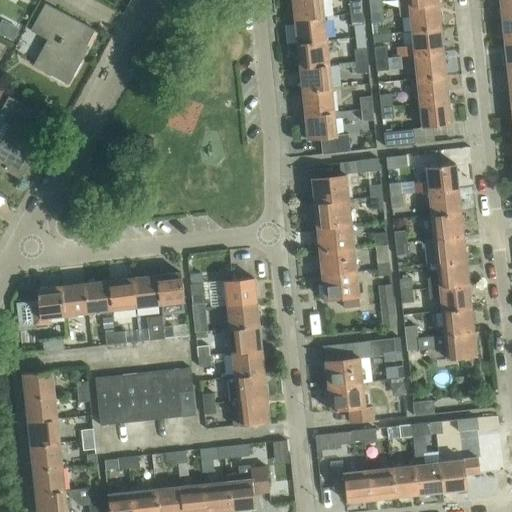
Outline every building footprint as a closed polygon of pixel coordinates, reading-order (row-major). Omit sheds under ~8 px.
[(291,0),(294,20),(323,17),(320,0),(291,0)] [(348,2),(350,14),(362,12),(361,0),(348,2)] [(368,0),(370,11),(382,10),(380,0),(368,0)] [(436,0),(397,0),(399,8),(437,4),(436,0)] [(511,0),(499,0),(502,20),(511,18),(511,0)] [(66,82),(95,30),(46,3),(31,30),(49,40),(35,65),(66,82)] [(411,31),(440,28),(437,4),(399,8),(400,17),(409,16),(411,31)] [(371,23),(383,22),(382,10),(370,11),(371,23)] [(351,26),(363,24),(362,12),(350,14),(351,26)] [(296,43),(325,40),(323,17),(294,20),(296,43)] [(511,18),(502,20),(504,44),(511,42),(511,18)] [(1,22),(0,24),(0,33),(13,41),(18,31),(1,22)] [(411,31),(413,45),(395,47),(396,57),(414,55),(442,52),(440,28),(411,31)] [(353,50),(355,61),(367,60),(365,36),(356,37),(357,49),(353,50)] [(325,40),(296,43),(299,67),(328,64),(325,40)] [(375,59),(387,58),(386,46),(373,47),(375,59)] [(442,52),(414,55),(416,79),(445,76),(442,52)] [(387,58),(375,59),(376,71),(388,70),(387,58)] [(356,73),(368,72),(367,60),(355,61),(356,73)] [(331,82),(340,82),(340,63),(331,63),(331,82)] [(328,64),(299,67),(301,92),(330,88),(328,64)] [(445,76),(416,79),(419,103),(448,100),(445,76)] [(330,88),(301,92),(304,116),(333,112),(330,88)] [(380,107),(392,106),(391,94),(379,95),(380,107)] [(0,165),(20,176),(45,130),(28,121),(34,110),(8,96),(1,108),(16,117),(0,146),(0,165)] [(359,97),(360,109),(372,108),(371,96),(359,97)] [(448,100),(419,103),(422,127),(450,124),(448,100)] [(392,106),(380,107),(381,119),(393,118),(392,106)] [(361,121),(374,120),(372,108),(360,109),(361,121)] [(333,112),(304,116),(306,139),(335,136),(333,112)] [(412,128),(383,131),(384,146),(414,142),(412,128)] [(386,158),(387,169),(407,167),(405,155),(386,158)] [(340,174),(379,170),(378,158),(338,163),(340,174)] [(428,191),(457,188),(455,164),(426,167),(427,181),(413,183),(414,193),(428,191)] [(314,204),(348,200),(345,176),(311,179),(314,204)] [(389,184),(390,196),(402,194),(400,182),(389,184)] [(368,186),(370,198),(382,196),(381,184),(368,186)] [(457,188),(428,191),(431,215),(460,212),(457,188)] [(391,208),(403,206),(402,194),(390,196),(391,208)] [(371,209),(383,208),(382,196),(370,198),(371,209)] [(348,200),(314,204),(316,227),(350,224),(348,200)] [(460,212),(431,215),(433,239),(463,236),(460,212)] [(350,224),(316,227),(319,252),(353,248),(350,224)] [(394,231),(395,243),(407,242),(405,230),(394,231)] [(374,233),(375,246),(387,244),(386,232),(374,233)] [(463,236),(433,239),(436,263),(465,260),(463,236)] [(396,255),(408,254),(407,242),(395,243),(396,255)] [(375,246),(377,269),(378,269),(377,263),(389,262),(387,244),(375,246)] [(353,248),(319,252),(321,275),(356,272),(353,248)] [(202,283),(201,266),(200,259),(191,260),(193,283),(202,283)] [(465,260),(436,263),(437,276),(427,278),(428,288),(439,287),(468,284),(465,260)] [(378,269),(377,269),(378,276),(390,274),(389,262),(377,263),(378,269)] [(156,275),(160,303),(184,300),(180,272),(156,275)] [(359,307),(358,296),(356,272),(321,275),(324,300),(342,298),(344,308),(359,307)] [(132,278),(136,306),(160,303),(156,275),(132,278)] [(227,305),(256,302),(253,277),(224,280),(227,305)] [(109,281),(112,309),(136,306),(132,278),(109,281)] [(398,279),(400,291),(412,290),(411,278),(398,279)] [(85,283),(88,312),(112,309),(109,281),(85,283)] [(61,286),(64,315),(88,312),(85,283),(61,286)] [(192,304),(203,304),(201,283),(190,284),(192,304)] [(468,284),(439,287),(441,311),(470,308),(468,284)] [(50,323),(50,316),(64,315),(61,286),(36,289),(38,301),(17,304),(20,326),(50,323)] [(400,291),(401,303),(413,302),(412,290),(400,291)] [(256,302),(227,305),(227,306),(220,306),(221,316),(228,315),(229,329),(258,326),(256,302)] [(380,304),(382,328),(396,327),(393,302),(380,304)] [(203,308),(191,309),(192,317),(204,316),(203,308)] [(470,308),(441,311),(444,335),(473,332),(470,308)] [(164,338),(163,327),(162,327),(161,316),(146,318),(149,340),(164,338)] [(112,318),(103,319),(104,329),(113,328),(112,318)] [(405,339),(417,338),(416,325),(403,327),(405,339)] [(163,327),(164,338),(173,337),(172,326),(163,327)] [(258,326),(229,329),(232,353),(261,349),(258,326)] [(115,332),(116,344),(126,342),(124,331),(115,332)] [(116,344),(115,332),(104,333),(106,345),(116,344)] [(405,339),(407,351),(418,350),(445,347),(446,359),(476,356),(473,332),(444,335),(417,338),(405,339)] [(53,339),(54,351),(63,350),(62,338),(53,339)] [(357,356),(370,354),(370,356),(382,355),(383,362),(396,361),(394,351),(393,338),(369,341),(369,342),(355,344),(357,356)] [(54,351),(53,339),(42,341),(43,352),(54,351)] [(198,356),(209,355),(208,345),(197,347),(198,356)] [(261,349),(232,353),(234,376),(263,373),(261,349)] [(209,355),(198,356),(199,367),(210,365),(209,355)] [(328,386),(362,383),(359,358),(325,362),(328,386)] [(179,392),(192,391),(189,367),(176,369),(179,392)] [(163,370),(165,394),(179,392),(176,369),(163,370)] [(25,398),(54,395),(51,370),(22,373),(25,398)] [(152,395),(165,394),(163,370),(149,372),(152,395)] [(136,373),(138,397),(152,395),(149,372),(136,373)] [(122,375),(125,398),(138,397),(136,373),(122,375)] [(263,373),(234,376),(227,377),(230,402),(266,398),(263,373)] [(108,376),(111,400),(125,398),(122,375),(108,376)] [(95,378),(97,401),(111,400),(108,376),(95,378)] [(77,393),(89,392),(87,381),(76,383),(77,393)] [(402,382),(391,383),(392,395),(403,394),(402,382)] [(330,411),(347,409),(349,423),(374,420),(373,406),(364,407),(362,383),(328,386),(330,411)] [(192,391),(179,392),(181,417),(195,415),(192,391)] [(89,392),(77,393),(78,403),(90,402),(89,392)] [(165,394),(168,418),(181,417),(179,392),(165,394)] [(203,405),(214,403),(213,393),(202,394),(203,405)] [(165,394),(152,395),(154,420),(168,418),(165,394)] [(54,395),(25,398),(28,422),(56,419),(54,395)] [(138,397),(140,421),(154,420),(152,395),(138,397)] [(125,398),(127,422),(140,421),(138,397),(125,398)] [(125,398),(111,400),(113,424),(127,422),(125,398)] [(266,398),(230,402),(232,425),(268,422),(266,398)] [(113,424),(111,400),(97,401),(100,425),(113,424)] [(414,416),(434,414),(433,400),(412,402),(414,416)] [(214,403),(203,405),(204,414),(216,413),(214,403)] [(477,417),(456,419),(458,431),(478,429),(477,417)] [(30,446),(59,443),(56,419),(28,422),(30,446)] [(436,433),(436,434),(442,433),(441,421),(429,422),(430,434),(436,433)] [(424,435),(436,434),(436,433),(430,434),(429,422),(411,424),(412,436),(424,435)] [(387,427),(388,439),(412,436),(411,424),(387,427)] [(363,429),(364,442),(388,439),(387,427),(363,429)] [(81,430),(82,440),(94,439),(93,429),(81,430)] [(352,443),(364,442),(363,429),(350,430),(352,443)] [(350,430),(339,432),(340,444),(352,443),(350,430)] [(424,435),(412,436),(414,458),(423,457),(422,453),(426,452),(424,435)] [(95,449),(94,439),(82,440),(83,450),(95,449)] [(286,440),(272,442),(275,464),(289,463),(286,440)] [(59,443),(30,446),(32,469),(61,467),(59,443)] [(238,445),(239,457),(249,455),(247,444),(238,445)] [(239,457),(238,445),(217,447),(219,459),(239,457)] [(176,452),(177,463),(186,462),(185,451),(176,452)] [(177,463),(176,452),(165,453),(166,465),(177,463)] [(86,454),(87,463),(96,462),(95,453),(86,454)] [(138,456),(127,457),(129,468),(139,467),(138,456)] [(119,470),(129,468),(127,457),(117,458),(119,470)] [(442,491),(439,462),(423,464),(423,457),(414,458),(418,493),(442,491)] [(392,467),(395,496),(418,493),(414,458),(404,459),(405,466),(392,467)] [(439,462),(442,491),(466,488),(465,474),(479,473),(478,458),(439,462)] [(226,475),(227,482),(230,510),(254,507),(252,493),(269,491),(267,466),(250,468),(249,464),(238,465),(239,474),(226,475)] [(370,499),(367,470),(343,473),(342,466),(330,467),(332,489),(345,488),(346,501),(370,499)] [(61,467),(32,469),(35,493),(64,490),(61,467)] [(367,470),(370,499),(395,496),(392,467),(367,470)] [(203,484),(206,511),(209,511),(230,510),(227,482),(203,484)] [(180,487),(182,511),(206,511),(203,484),(180,487)] [(156,489),(158,511),(182,511),(180,487),(156,489)] [(131,492),(133,511),(158,511),(156,489),(131,492)] [(65,511),(64,490),(35,493),(36,511),(65,511)] [(89,502),(100,501),(99,490),(87,491),(89,502)] [(133,511),(131,492),(107,494),(109,511),(133,511)]
